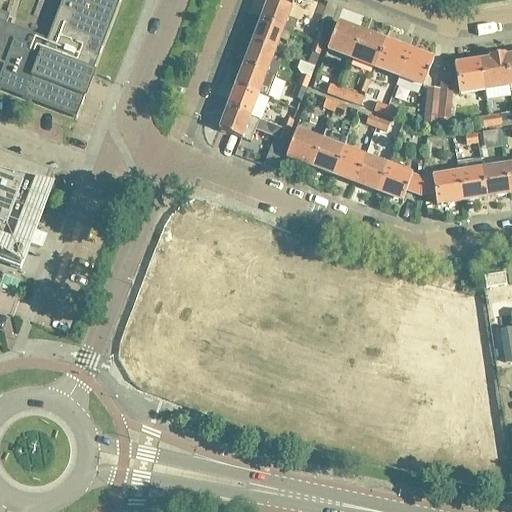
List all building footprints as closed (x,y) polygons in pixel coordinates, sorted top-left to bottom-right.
[(63,0),(48,40),(23,30),(24,28),(7,22),(9,15),(0,11),(0,61),(5,63),(0,76),(0,88),(76,117),(83,97),(85,98),(94,76),(95,72),(92,71),(119,0),(63,0)] [(287,19),(291,8),(270,0),(268,0),(260,22),(282,30),(291,33),(295,22),(287,19)] [(290,34),(282,32),(282,30),(260,22),(252,43),(274,52),(279,40),(286,43),(290,34)] [(351,60),(362,32),(337,23),(327,51),(351,60)] [(318,32),(314,43),(322,46),(326,36),(318,32)] [(375,69),(385,41),(362,32),(351,60),(375,69)] [(398,78),(409,50),(385,41),(375,69),(398,78)] [(270,64),(274,52),(252,43),(244,65),(276,77),(279,67),(270,64)] [(318,56),(322,46),(314,43),(310,53),(318,56)] [(423,87),(433,60),(409,50),(398,78),(423,87)] [(509,87),(505,58),(504,55),(489,57),(490,61),(480,62),(485,91),(486,101),(511,97),(509,87)] [(485,91),(480,62),(455,66),(459,95),(485,91)] [(268,98),(276,77),(244,65),(236,87),(261,96),(268,98)] [(301,76),(297,87),(305,90),(309,80),(301,76)] [(440,90),(439,90),(435,130),(436,130),(437,125),(439,126),(440,118),(450,119),(453,83),(440,82),(440,90)] [(327,94),(337,98),(341,90),(330,86),(327,94)] [(258,106),(261,96),(236,87),(227,108),(250,117),(260,121),(264,108),(258,106)] [(301,101),(305,90),(297,87),(293,97),(301,101)] [(423,129),(435,130),(439,90),(427,89),(423,129)] [(351,94),(341,90),(337,98),(348,102),(351,94)] [(323,108),(333,112),(337,104),(326,100),(323,108)] [(347,108),(337,104),(333,112),(343,116),(347,108)] [(374,113),(385,117),(388,108),(378,104),(374,113)] [(241,139),(250,117),(227,108),(219,131),(241,139)] [(398,112),(388,108),(385,117),(395,121),(398,112)] [(500,116),(489,118),(491,127),(502,125),(500,116)] [(366,125),(376,129),(380,121),(369,117),(366,125)] [(480,128),(491,127),(489,118),(478,119),(480,128)] [(284,120),(280,130),(289,133),(293,123),(284,120)] [(390,125),(380,121),(376,129),(387,133),(390,125)] [(285,143),(289,133),(280,130),(277,140),(285,143)] [(501,146),(499,131),(483,133),(486,149),(501,146)] [(310,168),(320,141),(297,132),(286,159),(289,160),(288,162),(299,166),(299,164),(310,168)] [(333,177),(344,150),(343,150),(347,140),(325,132),(321,142),(320,141),(310,168),(333,177)] [(476,134),(465,136),(466,145),(477,144),(476,134)] [(357,186),(367,159),(344,150),(333,177),(357,186)] [(510,196),(506,168),(504,155),(479,159),(486,200),(510,196)] [(380,195),(390,168),(367,159),(357,186),(380,195)] [(486,200),(479,159),(455,163),(457,175),(461,204),(486,200)] [(31,236),(43,204),(52,182),(0,161),(0,259),(19,267),(27,244),(28,245),(29,245),(31,244),(32,243),(33,243),(33,242),(33,241),(33,240),(33,238),(33,237),(32,237),(32,236),(31,236)] [(461,204),(457,175),(447,177),(445,167),(434,169),(434,168),(430,168),(434,196),(436,208),(461,204)] [(407,192),(414,177),(390,168),(380,195),(403,204),(407,192)] [(423,169),(422,180),(421,198),(434,196),(430,168),(423,169)] [(407,192),(421,198),(422,180),(414,177),(407,192)] [(187,190),(171,232),(212,248),(211,252),(291,283),(308,239),(229,209),(230,207),(187,190)] [(320,255),(289,338),(350,361),(382,279),(320,255)] [(150,264),(109,372),(171,396),(212,287),(150,264)] [(481,268),(418,278),(425,324),(471,317),(468,297),(485,294),(481,268)] [(511,291),(511,281),(488,286),(490,295),(511,291)] [(213,362),(194,411),(237,427),(237,426),(273,439),(272,441),(314,457),(315,454),(364,473),(386,414),(354,401),(354,402),(338,396),(338,394),(315,386),(296,379),(290,393),(271,385),(255,379),(255,378),(232,370),(213,362)] [(481,364),(415,374),(424,435),(425,435),(432,481),(497,471),(490,425),(481,364)]
